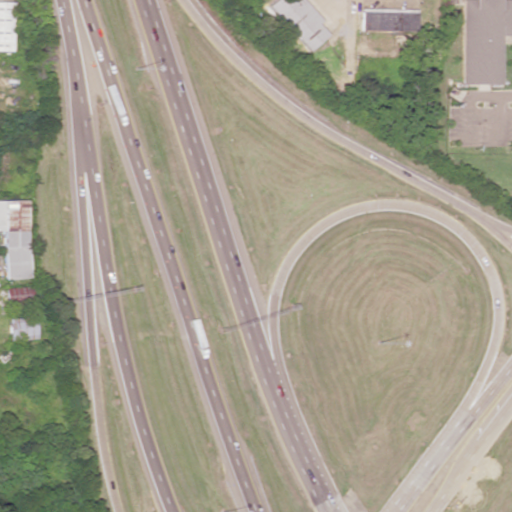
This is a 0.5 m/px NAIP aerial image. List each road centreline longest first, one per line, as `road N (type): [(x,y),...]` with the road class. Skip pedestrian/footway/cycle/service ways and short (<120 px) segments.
road 1 (motorway): [(295,453),(276,382),(273,292),(300,241),(344,211),(372,204),(423,211),(459,230),(492,282),(494,343),(455,434)]
road 2 (motorway): [(63,23),(113,317),(168,511)]
road 3 (motorway): [(63,23),(97,427),(115,511)]
road 4 (motorway): [(295,453),(141,0)]
road 5 (motorway): [(511,246),(398,165),(298,110),(223,48),(184,0)]
road 6 (motorway): [(71,0),(190,328)]
road 7 (motorway): [(190,328),(252,511)]
road 8 (secondary): [(430,511),(511,405)]
